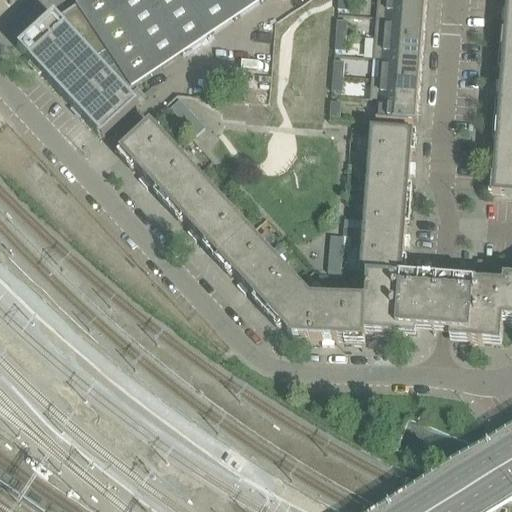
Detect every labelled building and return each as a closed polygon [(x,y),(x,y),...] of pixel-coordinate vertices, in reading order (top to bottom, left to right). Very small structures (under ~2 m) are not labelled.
[(89,0),(57,22),(22,54),(104,144),(140,110),(127,96),(159,73),(189,54),(188,52),(207,39),(208,41),(215,36),(214,35),(234,22),(235,23),(241,19),(240,18),(261,4),(262,6),(268,2),(267,0),(266,0),(89,0)] [(348,14),(349,0),(338,0),(338,13),(348,14)] [(426,25),(427,4),(378,0),(377,21),(426,25)] [(511,0),(508,0),(508,6),(507,12),(503,12),(502,23),(506,24),(505,41),(502,41),(501,54),(511,54),(511,0)] [(424,46),(426,25),(377,21),(375,42),(424,46)] [(346,40),(347,25),(337,24),(336,38),(346,40)] [(345,55),(346,40),(336,38),(335,54),(345,55)] [(422,66),(424,46),(375,42),(373,62),(422,66)] [(511,127),(511,54),(501,54),(500,67),(503,67),(502,84),(497,84),(496,95),(501,96),(500,113),(496,112),(495,126),(511,127)] [(421,87),(422,66),(373,62),(373,63),(381,64),(380,82),(372,81),(372,83),(421,87)] [(343,80),(344,65),(334,65),(333,79),(343,80)] [(342,95),(343,80),(333,79),(332,94),(342,95)] [(419,107),(421,87),(372,83),(370,103),(378,104),(419,107)] [(205,131),(180,103),(171,112),(196,139),(205,131)] [(418,127),(419,107),(378,104),(377,124),(418,127)] [(340,121),(341,106),(331,105),(330,120),(340,121)] [(511,127),(495,126),(494,139),(498,139),(496,156),(492,156),(491,167),(495,168),(494,184),(491,184),(490,198),(511,200),(511,127)] [(202,183),(198,178),(152,128),(119,160),(129,170),(131,168),(143,180),(140,183),(147,192),(151,189),(162,201),(160,204),(169,213),(202,183)] [(415,179),(416,169),(416,167),(411,167),(413,150),(416,150),(417,136),(372,132),(369,169),(354,168),(353,178),(368,179),(366,205),(412,209),(413,196),(409,196),(411,179),(415,179)] [(251,236),(227,209),(202,183),(169,213),(178,223),(180,221),(192,233),(188,236),(196,245),(200,242),(211,254),(209,257),(218,267),(251,236)] [(410,251),(410,239),(406,239),(407,222),(410,222),(412,209),(366,205),(366,206),(352,204),(351,225),(365,227),(364,232),(344,231),(343,240),(364,241),(361,278),(368,278),(401,281),(406,282),(407,268),(404,267),(405,250),(410,251)] [(300,289),(281,268),(287,262),(281,256),(279,257),(281,259),(276,263),(251,236),(218,267),(227,276),(230,274),(241,287),(238,290),(246,298),(249,295),(260,308),(258,310),(267,320),(300,289)] [(341,277),(343,240),(331,239),(328,276),(341,277)] [(506,275),(506,266),(478,264),(477,280),(487,281),(488,273),(506,275)] [(435,331),(439,284),(406,282),(401,281),(368,278),(367,304),(366,321),(366,339),(399,342),(400,336),(435,338),(435,331)] [(504,328),(506,290),(504,290),(476,287),(451,285),(439,284),(435,331),(435,338),(448,339),(469,341),(469,347),(484,348),(484,342),(502,343),(504,328)] [(366,339),(366,321),(367,304),(312,301),(300,289),(267,320),(276,329),(278,327),(293,344),(323,345),(323,349),(334,350),(335,345),(352,346),(351,349),(366,350),(366,339)]
